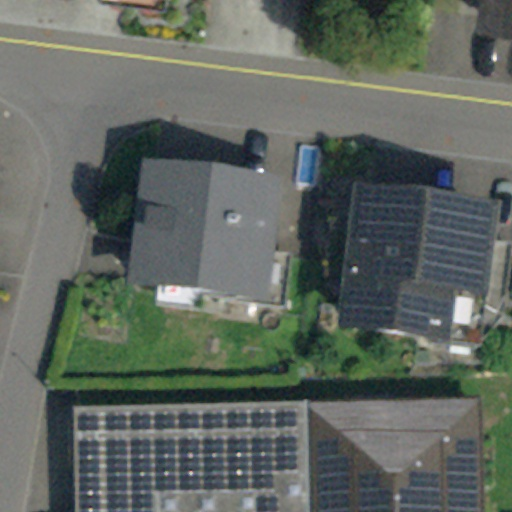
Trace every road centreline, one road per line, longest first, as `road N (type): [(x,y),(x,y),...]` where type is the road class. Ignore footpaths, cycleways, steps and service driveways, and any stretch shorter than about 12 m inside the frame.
road 1 (residential): [(511,130),(91,75)]
road 2 (residential): [(91,75),(0,488)]
